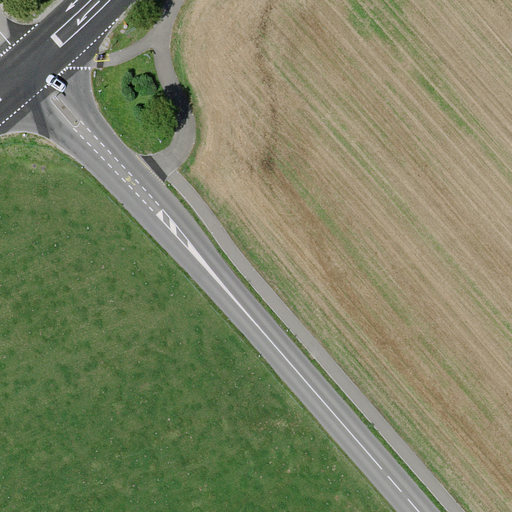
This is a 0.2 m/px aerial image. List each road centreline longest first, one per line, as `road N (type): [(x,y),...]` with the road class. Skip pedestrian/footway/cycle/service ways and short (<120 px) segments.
road 1 (tertiary): [(32,73),(426,511)]
road 2 (track): [(156,32),(177,71),(187,126),(179,151),(138,190)]
